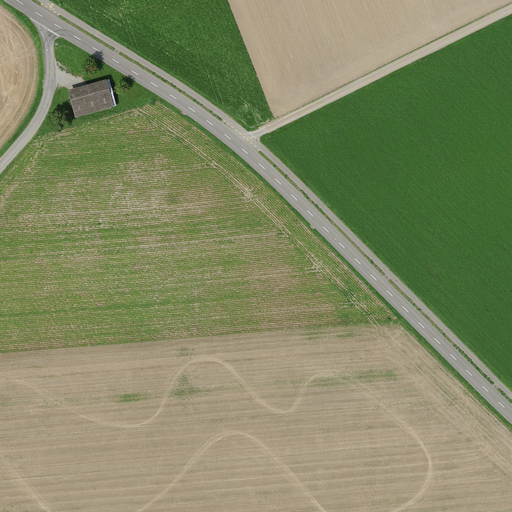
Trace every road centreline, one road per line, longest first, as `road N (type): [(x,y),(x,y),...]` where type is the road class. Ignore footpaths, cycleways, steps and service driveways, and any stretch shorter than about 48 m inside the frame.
road 1 (tertiary): [(511,412),(244,149),(42,15)]
road 2 (track): [(511,10),(244,149)]
road 3 (unclassified): [(0,170),(49,103),(42,15)]
